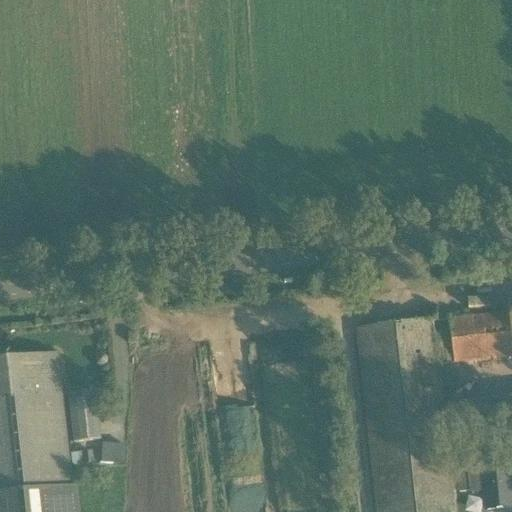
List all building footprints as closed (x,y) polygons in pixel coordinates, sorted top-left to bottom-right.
[(439,366),(511,358),(511,303),(509,304),(510,314),(357,331),(371,456),(377,511),(456,511),(454,496),(485,493),(486,511),(491,511),(511,509),(511,479),(511,473),(452,480),(439,366)] [(298,344),(265,346),(265,363),(299,362),(298,344)] [(0,511),(74,511),(72,488),(70,489),(55,356),(0,362),(0,511)] [(98,441),(93,392),(68,395),(73,444),(98,441)] [(511,398),(447,406),(452,449),(511,441),(511,398)] [(124,465),(125,445),(101,444),(100,464),(124,465)]
